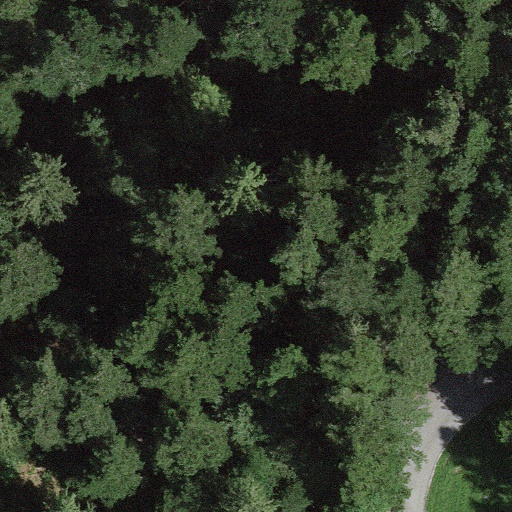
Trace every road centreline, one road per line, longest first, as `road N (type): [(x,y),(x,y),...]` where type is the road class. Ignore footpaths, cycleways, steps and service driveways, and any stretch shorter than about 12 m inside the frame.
road 1 (track): [(482,383),(453,346),(374,321),(274,313),(172,339),(109,324),(0,176)]
road 2 (unclassified): [(405,511),(429,426),(482,383),(511,373)]
